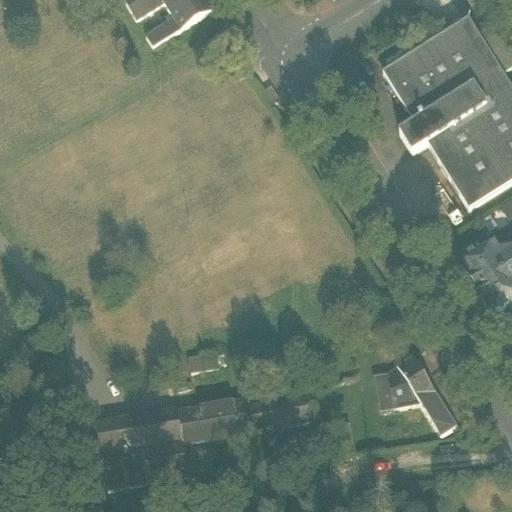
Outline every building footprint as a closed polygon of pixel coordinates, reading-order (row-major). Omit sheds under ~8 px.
[(126,0),(124,2),(131,13),(151,0),(126,0)] [(163,8),(158,0),(151,0),(131,13),(138,24),(163,8)] [(196,0),(158,0),(163,8),(169,17),(196,0)] [(214,18),(203,0),(196,0),(169,17),(174,26),(182,38),(214,18)] [(147,42),(155,54),(182,38),(174,26),(147,42)] [(401,123),(410,137),(422,129),(474,96),(487,117),(435,150),(428,154),(468,217),(511,189),(511,96),(502,80),(480,45),(468,26),(381,80),(406,120),(401,123)] [(511,70),(492,37),(480,45),(502,80),(511,73),(511,70)] [(232,78),(237,87),(245,82),(240,73),(232,78)] [(474,96),(422,129),(435,150),(487,117),(474,96)] [(428,154),(435,150),(422,129),(410,137),(399,144),(412,164),(428,154)] [(511,205),(500,213),(509,227),(511,224),(511,205)] [(479,229),(486,240),(497,233),(490,221),(479,229)] [(476,297),(511,274),(511,261),(511,262),(511,266),(506,271),(493,251),(460,272),(476,297)] [(511,274),(476,297),(492,323),(511,310),(511,274)] [(189,366),(192,379),(196,378),(217,373),(213,359),(198,363),(189,366)] [(413,365),(397,375),(420,412),(441,445),(457,434),(413,365)] [(394,415),(420,412),(397,375),(387,381),(388,381),(379,387),(381,403),(391,399),(394,415)] [(244,408),(179,420),(186,458),(193,457),(192,453),(210,449),(250,442),(249,439),(314,427),(310,402),(246,414),(244,408)] [(99,432),(102,451),(107,476),(111,497),(190,482),(186,458),(179,420),(178,417),(99,432)] [(186,458),(190,482),(215,477),(210,449),(192,453),(193,457),(186,458)] [(93,478),(107,476),(102,451),(88,453),(93,478)]
